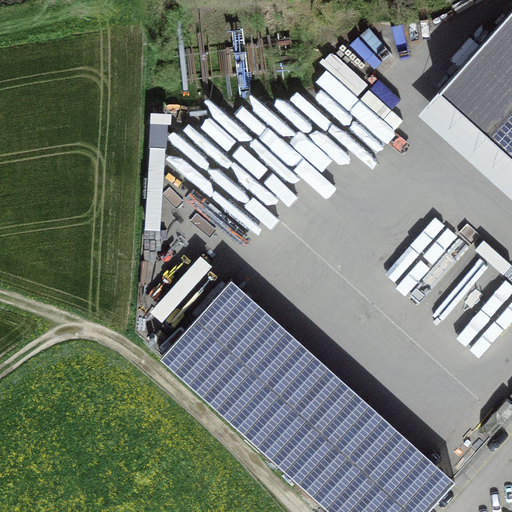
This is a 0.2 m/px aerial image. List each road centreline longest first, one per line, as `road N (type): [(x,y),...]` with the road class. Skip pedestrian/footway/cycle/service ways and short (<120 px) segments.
road 1 (unknown): [(511,214),(461,182),(432,175),(392,185),(359,213),(338,259),(363,326),(436,359),(511,354)]
road 2 (track): [(0,295),(124,342),(260,464),(299,511)]
